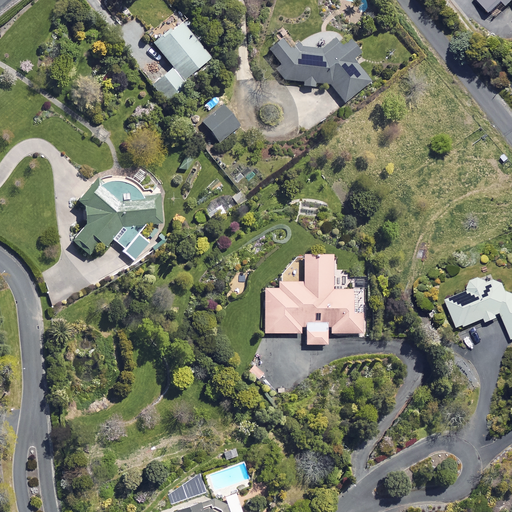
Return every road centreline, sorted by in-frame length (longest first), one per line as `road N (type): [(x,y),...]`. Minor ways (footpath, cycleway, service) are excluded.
road 1 (residential): [(38,511),(26,300),(0,260)]
road 2 (residential): [(354,504),(389,469),(443,444),(470,461),(467,485),(380,502)]
road 3 (residential): [(404,0),(511,131)]
